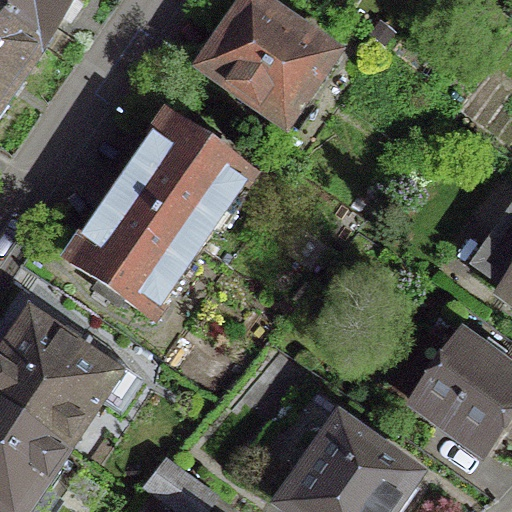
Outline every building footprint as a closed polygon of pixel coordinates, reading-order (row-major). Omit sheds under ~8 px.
[(0,0),(0,21),(38,48),(70,0),(0,0)] [(246,1),(197,73),(280,130),(329,58),(246,1)] [(0,102),(38,48),(0,21),(0,102)] [(246,180),(163,123),(114,194),(196,251),(246,180)] [(196,251),(114,194),(65,265),(147,322),(196,251)] [(502,289),(496,298),(511,309),(511,217),(474,270),(502,289)] [(0,411),(60,452),(110,380),(77,357),(78,354),(54,337),(52,340),(26,322),(24,326),(22,325),(8,327),(0,339),(0,411)] [(511,381),(458,343),(411,408),(477,455),(503,418),(506,420),(511,419),(511,381)] [(0,511),(19,511),(60,452),(0,411),(0,511)] [(335,427),(278,510),(281,511),(387,511),(409,480),(335,427)] [(141,490),(172,511),(199,511),(209,499),(161,465),(141,490)]
